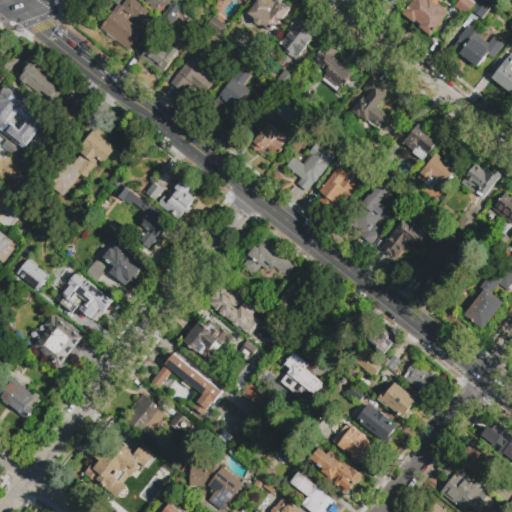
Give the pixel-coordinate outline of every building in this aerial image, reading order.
[(129,51),(99,28),(118,4),(121,6),(125,0),(134,0),(150,12),(141,23),(131,15),(127,21),(132,25),(134,22),(145,31),(129,51)] [(147,6),(144,0),(169,0),(170,4),(152,10),(150,5),(147,6)] [(248,13),(258,0),(284,0),(282,2),(291,9),(271,32),(263,26),(259,26),(255,23),(254,18),(248,13)] [(447,15),(431,36),(403,13),(413,0),(432,0),(440,7),(439,8),(447,15)] [(479,0),(471,11),(467,15),(455,6),(459,0),(479,0)] [(482,19),(471,11),(479,0),(490,9),(482,19)] [(163,22),(175,6),(182,12),(177,19),(178,20),(172,29),(163,22)] [(296,60),(288,54),(290,51),(277,40),(297,17),(308,25),(303,30),(313,39),(296,60)] [(228,30),(221,39),(209,29),(215,21),(228,30)] [(469,25),(483,36),(481,38),(487,43),(493,36),(504,45),(493,58),(488,54),(477,67),(453,48),(460,39),(459,38),(469,25)] [(176,55),(161,75),(141,59),(155,39),(176,55)] [(326,42),(337,51),(333,56),(354,73),(338,93),(321,79),(326,73),(313,63),(319,56),(316,54),(326,42)] [(213,85),(206,94),(193,84),(184,94),(171,83),(200,47),(213,57),(199,74),(213,85)] [(511,54),(511,94),(492,79),(511,54)] [(32,62),(39,68),(42,65),(59,80),(56,82),(64,89),(51,103),(20,77),(32,62)] [(251,90),(243,100),(239,97),(231,108),(236,112),(233,115),(242,122),(235,131),(216,116),(221,110),(213,105),(242,66),(253,74),(244,85),(251,90)] [(294,80),(286,91),(277,84),(285,73),(294,80)] [(352,111),(370,88),(366,86),(373,78),(389,90),(386,94),(388,96),(379,108),(390,117),(377,134),(363,123),(365,121),(352,111)] [(0,95),(0,130),(28,146),(44,115),(2,92),(0,95)] [(56,118),(65,107),(76,115),(66,126),(56,118)] [(438,142),(422,162),(412,153),(413,152),(403,144),(422,120),(431,127),(426,132),(438,142)] [(285,146),(277,155),(268,147),(262,154),(252,146),(270,124),(280,133),(276,139),(285,146)] [(93,131),(116,148),(104,165),(101,162),(87,181),(80,176),(65,197),(52,188),(71,163),(73,164),(84,149),(81,147),(93,131)] [(9,140),(14,133),(27,144),(22,150),(9,140)] [(2,147),(7,140),(25,155),(20,162),(2,147)] [(307,192),(297,183),(301,178),(287,167),(295,157),(303,164),(309,157),(307,155),(317,143),(336,159),(315,184),(314,183),(307,192)] [(417,178),(437,154),(457,170),(445,185),(433,175),(425,185),(417,178)] [(474,195),(460,183),(478,161),(491,173),(495,169),(502,175),(482,199),(476,193),(474,195)] [(330,209),(319,200),(322,196),(318,193),(338,167),(358,182),(340,206),(335,202),(330,209)] [(158,204),(165,196),(170,201),(175,194),(172,192),(182,179),(192,187),(188,193),(196,199),(178,221),(158,204)] [(381,229),(370,243),(359,234),(361,232),(346,220),(360,203),(361,205),(380,181),(390,189),(380,202),(393,213),(388,220),(385,218),(383,220),(377,216),(372,222),(381,229)] [(156,201),(146,194),(155,183),(164,191),(156,201)] [(116,195),(123,186),(161,215),(159,217),(170,226),(160,239),(158,238),(150,250),(140,242),(148,232),(141,226),(149,215),(134,204),(131,207),(116,195)] [(511,226),(492,210),(506,192),(511,196),(511,226)] [(408,214),(415,220),(413,223),(419,228),(420,227),(428,234),(416,249),(408,243),(396,259),(391,255),(390,257),(380,249),(408,214)] [(456,227),(466,214),(476,221),(466,235),(456,227)] [(15,249),(4,263),(0,259),(0,231),(13,242),(11,245),(15,249)] [(412,276),(446,232),(457,241),(449,251),(463,261),(447,282),(438,275),(435,279),(430,275),(424,282),(422,285),(412,276)] [(511,244),(503,254),(493,246),(500,236),(511,244)] [(141,270),(130,283),(127,279),(122,284),(110,274),(115,267),(104,258),(117,242),(141,263),(137,267),(141,270)] [(262,245),(280,259),(283,255),(296,266),(287,278),(273,267),(273,268),(270,266),(267,271),(262,267),(255,275),(243,266),(250,257),(248,255),(256,246),(259,248),(262,245)] [(37,292),(48,275),(25,260),(14,277),(37,292)] [(98,283),(86,274),(96,262),(108,271),(98,283)] [(511,283),(507,290),(499,284),(491,294),(503,303),(482,330),(464,315),(478,297),(475,295),(499,264),(511,274),(511,283)] [(56,282),(70,265),(79,273),(65,290),(56,282)] [(305,290),(314,297),(303,310),(295,304),(290,310),(281,302),(295,283),(296,284),(305,273),(313,279),(305,290)] [(71,298),(88,278),(115,301),(105,314),(102,311),(94,320),(84,311),(85,310),(71,298)] [(246,301),(257,311),(253,316),(261,322),(250,337),(209,304),(213,300),(211,298),(218,290),(233,302),(231,304),(239,310),(246,301)] [(330,296),(341,305),(337,309),(341,312),(323,335),(322,334),(318,339),(307,330),(311,325),(308,322),(330,296)] [(278,319),(273,325),(263,317),(269,311),(278,319)] [(53,314),(85,340),(62,369),(34,346),(48,329),(43,325),(53,314)] [(205,315),(234,339),(229,345),(225,341),(208,363),(183,343),(205,315)] [(393,344),(384,356),(367,342),(377,329),(382,334),(384,331),(391,337),(388,340),(393,344)] [(34,341),(27,350),(16,340),(22,332),(34,341)] [(256,351),(249,360),(239,352),(246,343),(256,351)] [(151,383),(174,353),(223,392),(202,418),(192,410),(202,397),(172,373),(159,389),(151,383)] [(295,353),(308,364),(305,368),(323,383),(314,395),(307,389),(300,398),(281,382),(290,371),(284,366),(295,353)] [(382,367),(374,379),(355,365),(364,353),(382,367)] [(393,371),(383,363),(387,358),(390,361),(394,355),(401,360),(393,371)] [(221,391),(224,387),(190,360),(187,364),(221,391)] [(407,371),(411,365),(416,369),(418,366),(439,382),(427,397),(407,380),(411,375),(407,371)] [(0,399),(0,385),(6,378),(13,384),(15,382),(29,394),(27,396),(32,400),(28,405),(35,411),(26,422),(0,399)] [(395,383),(418,401),(412,408),(416,411),(408,422),(389,407),(388,408),(378,400),(385,392),(387,394),(395,383)] [(260,391),(253,401),(243,394),(250,384),(260,391)] [(354,387),(366,396),(358,404),(347,396),(354,387)] [(184,452),(175,463),(125,423),(139,405),(137,403),(143,395),(162,410),(161,412),(166,416),(155,430),(184,452)] [(398,427),(385,442),(357,419),(369,404),(378,412),(379,411),(391,420),(390,421),(398,427)] [(188,437),(173,425),(180,416),(196,429),(194,433),(192,432),(188,437)] [(330,438),(326,443),(317,436),(316,437),(305,427),(313,417),(325,427),(324,428),(329,432),(327,435),(330,438)] [(288,423),(300,433),(287,450),(275,440),(288,423)] [(333,443),(348,424),(375,445),(360,464),(333,443)] [(511,462),(503,455),(504,454),(494,446),(491,450),(481,442),(496,424),(506,431),(505,433),(511,438),(511,462)] [(268,440),(263,447),(253,440),(259,433),(268,440)] [(126,496),(124,498),(122,498),(120,498),(118,497),(118,496),(117,498),(85,474),(96,458),(93,456),(109,435),(134,455),(142,445),(156,455),(146,468),(140,464),(124,485),(126,486),(124,489),(125,489),(126,491),(127,493),(127,495),(126,496)] [(478,477),(458,462),(474,442),(493,458),(478,477)] [(256,454),(248,465),(238,457),(246,446),(256,454)] [(331,451),(363,476),(355,486),(353,485),(346,494),(320,474),(323,469),(322,468),(321,469),(309,460),(320,446),(329,454),(331,451)] [(446,482),(439,476),(441,473),(437,469),(443,462),(454,471),(446,482)] [(223,511),(221,511),(209,501),(216,492),(210,487),(190,487),(191,465),(207,467),(207,465),(216,466),(222,470),(223,468),(245,485),(223,511)] [(487,497),(483,502),(484,503),(477,511),(471,506),(466,511),(441,493),(460,469),(470,477),(469,480),(475,485),(477,482),(485,488),(482,492),(487,497)] [(177,479),(165,496),(155,489),(168,472),(177,479)] [(340,509),(337,511),(331,511),(330,511),(329,511),(310,511),(301,505),(308,496),(291,482),(299,472),(337,502),(335,505),(340,509)] [(270,493),(275,487),(294,502),(289,509),(270,493)] [(165,498),(172,489),(178,495),(172,503),(165,498)] [(261,511),(288,511),(288,499),(276,499),(276,497),(261,497),(261,511)] [(422,511),(432,501),(444,511),(445,509),(448,511),(422,511)]
